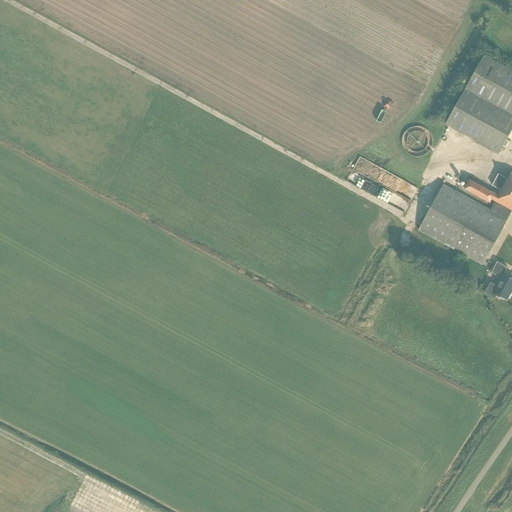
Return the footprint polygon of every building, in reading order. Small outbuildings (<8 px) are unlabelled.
[(511,70),(483,55),(464,90),(511,115),(511,70)] [(499,153),(511,129),(511,115),(464,90),(446,125),(499,153)] [(347,179),(404,206),(408,197),(351,170),(347,179)] [(511,172),(511,173),(509,179),(498,174),(492,185),(498,189),(497,190),(495,192),(470,179),(465,189),(490,202),(492,199),(496,201),(491,210),(443,185),(419,231),(483,265),(511,210),(511,172)] [(507,300),(511,289),(511,279),(503,274),(507,268),(497,263),(492,274),(501,279),(493,292),(507,300)] [(109,492),(105,503),(115,507),(119,495),(109,492)]
